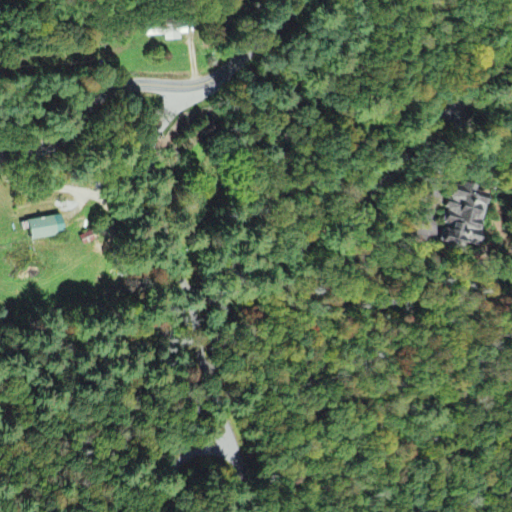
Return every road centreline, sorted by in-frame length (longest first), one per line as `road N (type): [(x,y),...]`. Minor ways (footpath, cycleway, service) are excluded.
road 1 (residential): [(222,511),(193,302),(209,185),(203,82)]
road 2 (residential): [(0,149),(28,150),(109,95),(203,82),(309,0)]
